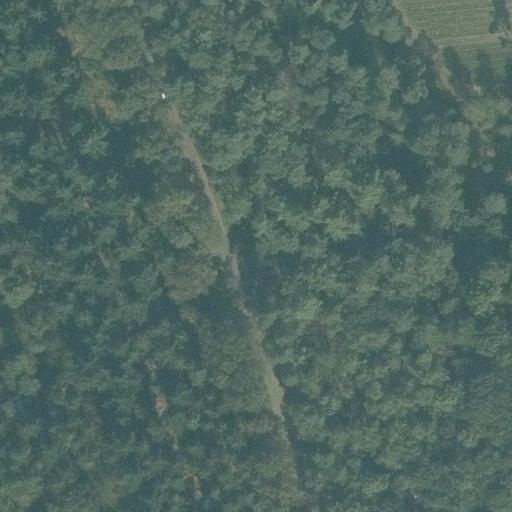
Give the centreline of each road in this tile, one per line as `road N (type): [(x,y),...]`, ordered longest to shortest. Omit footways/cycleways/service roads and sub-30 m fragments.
road 1 (unclassified): [(236,285),(130,0)]
road 2 (unclassified): [(511,263),(395,232),(365,233),(236,285)]
road 3 (unclassified): [(315,511),(236,285)]
